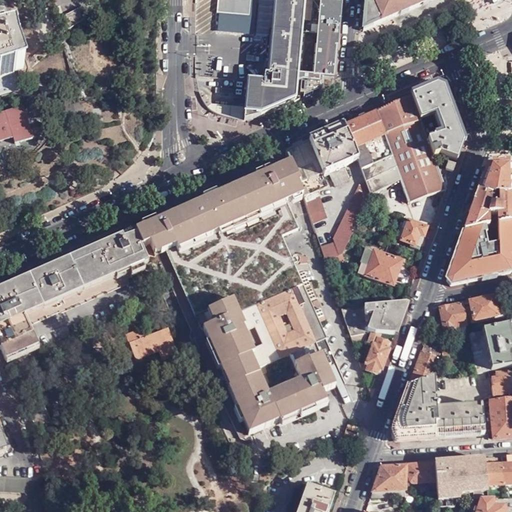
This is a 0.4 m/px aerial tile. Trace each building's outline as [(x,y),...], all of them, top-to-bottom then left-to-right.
[(217,7),(239,15),(248,15),(249,0),(247,0),(216,0),(216,7),(217,7)] [(274,0),(274,1),(275,1),(273,31),(270,32),(266,75),(263,75),(263,83),(261,106),(270,114),(293,104),(294,89),(320,91),(321,80),(332,81),(340,0),(274,0)] [(365,0),(362,32),(435,0),(365,0)] [(216,7),(215,14),(239,15),(217,7),(216,7)] [(82,9),(61,19),(65,34),(86,22),(82,9)] [(0,79),(10,76),(9,74),(20,70),(13,50),(14,49),(11,37),(8,38),(7,36),(0,37),(0,79)] [(261,106),(263,83),(245,81),(242,121),(255,119),(260,119),(260,113),(261,106)] [(434,87),(411,97),(434,161),(443,159),(458,155),(461,147),(441,90),(434,87)] [(294,89),(293,104),(321,92),(320,91),(294,89)] [(411,97),(375,113),(399,183),(407,206),(445,192),(434,161),(411,97)] [(32,135),(22,103),(0,109),(0,138),(12,135),(14,141),(32,135)] [(270,114),(261,106),(260,113),(265,116),(270,114)] [(375,113),(343,127),(356,162),(364,184),(369,198),(399,183),(375,113)] [(343,127),(309,143),(322,177),(329,175),(333,184),(345,179),(341,169),(356,162),(343,127)] [(309,143),(286,152),(288,158),(290,165),(296,182),(301,197),(315,192),(326,188),(322,177),(309,143)] [(443,172),(451,174),(454,167),(446,164),(443,172)] [(296,182),(290,165),(274,171),(287,200),(282,201),(284,205),(301,197),(295,183),(296,182)] [(485,170),(462,234),(468,233),(488,229),(488,220),(496,218),(497,227),(511,223),(511,168),(511,167),(508,165),(490,166),(487,168),(485,170)] [(232,189),(156,223),(159,229),(156,229),(167,252),(158,255),(192,332),(217,391),(224,405),(241,440),(246,443),(255,439),(254,436),(279,424),(280,425),(316,409),(326,404),(322,395),(319,389),(327,386),(325,383),(331,381),(315,346),(325,342),(317,324),(312,313),(308,303),(315,300),(309,285),(301,288),(279,239),(296,232),(284,205),(282,201),(287,200),(274,171),(232,189)] [(369,198),(364,184),(357,187),(359,194),(352,196),(355,203),(348,205),(351,212),(344,214),(346,221),(339,223),(341,229),(335,231),(337,237),(330,239),(331,243),(319,248),(325,264),(342,255),(353,233),(364,209),(369,198)] [(315,192),(301,197),(311,224),(325,219),(315,192)] [(156,223),(135,232),(135,233),(142,249),(150,245),(155,257),(158,255),(167,252),(156,229),(159,229),(156,223)] [(426,229),(407,223),(400,244),(409,247),(409,249),(418,252),(426,229)] [(468,233),(469,243),(470,264),(473,264),(492,263),(490,228),(488,229),(468,233)] [(140,251),(143,250),(142,249),(135,233),(113,243),(87,254),(0,293),(0,338),(27,326),(33,324),(87,300),(133,280),(130,275),(148,267),(140,251)] [(462,234),(460,241),(464,241),(464,244),(469,243),(468,233),(462,234)] [(464,241),(460,241),(452,263),(446,282),(450,287),(465,284),(464,264),(464,244),(464,241)] [(367,267),(372,252),(364,249),(360,265),(361,265),(367,267)] [(402,262),(372,252),(367,267),(363,278),(392,288),(402,262)] [(344,259),(342,255),(325,264),(326,269),(344,259)] [(464,264),(465,284),(473,282),(473,264),(470,264),(464,264)] [(363,278),(367,267),(361,265),(357,276),(363,278)] [(96,311),(138,294),(134,283),(92,301),(96,311)] [(506,316),(502,296),(469,303),(474,323),(506,316)] [(315,301),(310,304),(312,310),(318,307),(315,301)] [(466,327),(461,305),(440,310),(444,335),(453,333),(453,330),(466,327)] [(394,338),(405,306),(344,311),(340,311),(350,339),(363,336),(375,336),(387,338),(394,338)] [(319,310),(312,313),(317,324),(323,322),(319,310)] [(511,367),(511,325),(468,335),(476,375),(511,367)] [(27,326),(0,338),(0,351),(32,338),(27,326)] [(143,328),(123,336),(134,362),(156,353),(160,362),(177,355),(167,329),(146,337),(143,328)] [(386,362),(389,353),(388,352),(389,349),(387,345),(385,345),(387,338),(375,336),(368,356),(386,362)] [(32,338),(0,351),(0,355),(4,365),(37,350),(32,338)] [(445,345),(439,346),(443,364),(449,362),(445,345)] [(428,348),(423,346),(409,389),(431,382),(439,359),(429,356),(431,352),(427,351),(428,348)] [(382,371),(386,362),(368,356),(362,372),(376,377),(379,375),(380,372),(382,371)] [(490,390),(492,405),(497,403),(497,397),(511,395),(509,381),(510,381),(509,373),(494,376),(494,380),(490,381),(492,390),(490,390)] [(319,389),(322,395),(334,389),(331,381),(325,383),(327,386),(319,389)] [(431,382),(409,389),(395,428),(396,443),(484,437),(480,408),(437,411),(434,382),(431,382)] [(372,401),(376,389),(367,388),(372,401)] [(491,415),(511,413),(511,399),(503,402),(497,403),(492,405),(490,405),(491,415)] [(43,408),(28,415),(35,430),(50,423),(43,408)] [(511,413),(491,415),(493,441),(511,439),(511,413)] [(359,430),(348,426),(344,438),(355,442),(359,430)] [(511,458),(501,459),(502,487),(511,486),(511,458)] [(494,467),(485,466),(485,467),(486,488),(502,487),(501,459),(494,459),(494,467)] [(485,460),(434,465),(436,484),(436,489),(437,504),(457,503),(461,497),(486,495),(486,488),(485,467),(485,466),(485,460)] [(434,465),(407,467),(406,486),(415,485),(427,484),(436,484),(434,465)] [(406,486),(407,467),(381,468),(372,494),(406,492),(406,490),(406,486)] [(42,511),(41,481),(0,478),(0,493),(25,495),(28,500),(28,511),(42,511)] [(300,511),(328,511),(334,496),(309,488),(300,511)] [(496,500),(486,500),(479,501),(477,509),(475,511),(504,511),(503,508),(492,508),(492,503),(496,503),(496,500)]
